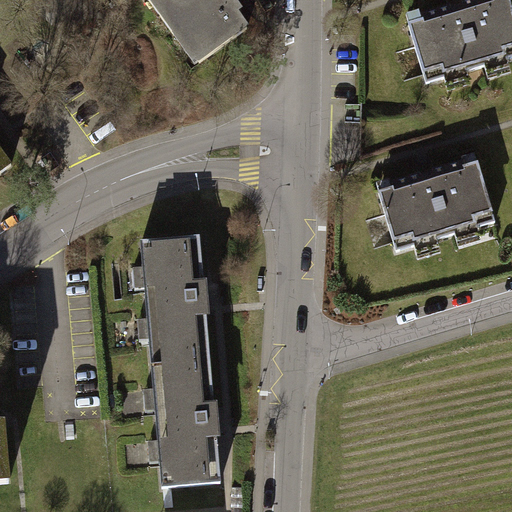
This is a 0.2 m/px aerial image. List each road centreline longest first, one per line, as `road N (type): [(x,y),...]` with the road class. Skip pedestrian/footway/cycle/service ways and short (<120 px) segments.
road 1 (residential): [(0,251),(103,187),(158,167),(202,156),(301,151)]
road 2 (residential): [(511,298),(346,346),(292,347)]
road 3 (residential): [(292,347),(301,151)]
road 4 (residential): [(286,511),(292,347)]
road 5 (residential): [(301,151),(306,0)]
